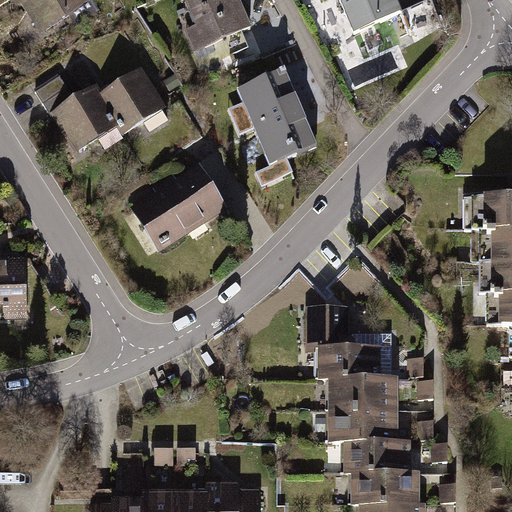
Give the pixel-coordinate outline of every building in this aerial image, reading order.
[(100,11),(92,0),(0,0),(0,8),(13,1),(16,6),(23,2),(42,31),(70,14),(77,26),(100,11)] [(253,27),(240,0),(185,0),(196,25),(185,30),(195,53),(253,27)] [(342,0),(356,32),(405,11),(400,0),(342,0)] [(74,99),(50,114),(75,155),(117,128),(123,136),(167,107),(142,67),(102,93),(97,84),(74,99)] [(285,68),(238,88),(245,102),(228,110),(240,136),(256,129),(272,166),(256,173),(263,188),(296,174),(289,158),(319,145),(285,68)] [(35,89),(50,114),(74,99),(58,75),(35,89)] [(155,192),(130,208),(159,253),(228,209),(199,164),(176,179),(174,175),(153,189),(155,192)] [(511,196),(472,197),(472,230),(479,230),(478,295),(486,295),(486,327),(509,327),(509,356),(511,356),(511,196)] [(0,318),(29,318),(29,260),(0,259),(0,318)] [(350,308),(306,308),(306,354),(317,354),(317,381),(326,381),(326,445),(341,445),(341,475),(349,475),(349,507),(356,507),(355,511),(429,511),(430,502),(423,502),(423,470),(414,470),(414,438),(402,438),(402,375),(384,375),(384,345),(357,345),(357,341),(350,335),(350,308)] [(430,361),(414,361),(414,379),(430,379),(430,361)] [(434,382),(418,382),(419,399),(435,399),(434,382)] [(435,422),(419,423),(419,440),(435,440),(435,422)] [(449,444),(433,445),(433,462),(449,462),(449,444)] [(112,504),(91,504),(90,511),(260,511),(261,490),(240,490),(240,484),(207,484),(207,490),(143,491),(143,498),(112,498),(112,504)] [(457,486),(441,486),(441,504),(457,504),(457,486)]
